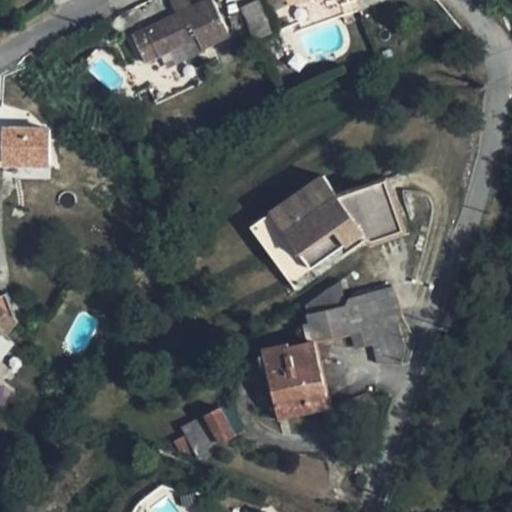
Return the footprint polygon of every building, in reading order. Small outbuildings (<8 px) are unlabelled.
[(232,36),(215,0),(212,0),(195,8),(179,15),(134,34),(147,62),(198,38),(203,49),(232,36)] [(195,8),(191,0),(171,0),(179,15),(195,8)] [(259,1),(243,6),(251,36),(267,32),(259,1)] [(0,166),(50,166),(49,125),(0,125),(0,166)] [(327,174),(275,208),(313,267),(366,232),(373,242),(374,244),(409,233),(391,178),(341,194),(327,174)] [(313,267),(275,208),(254,222),(298,289),(373,242),(366,232),(313,267)] [(392,295),(366,301),(372,324),(398,314),(392,295)] [(372,324),(366,301),(347,306),(353,333),(373,329),(372,324)] [(0,336),(4,332),(8,335),(19,322),(0,305),(0,336)] [(347,306),(311,314),(316,340),(353,333),(347,306)] [(372,324),(373,329),(381,363),(402,364),(405,348),(398,314),(372,324)] [(0,336),(0,354),(13,340),(8,335),(4,332),(0,336)] [(266,352),(281,419),(331,407),(316,340),(266,352)] [(206,416),(220,441),(221,443),(236,435),(222,407),(206,416)] [(220,441),(206,416),(183,429),(196,452),(220,441)]
